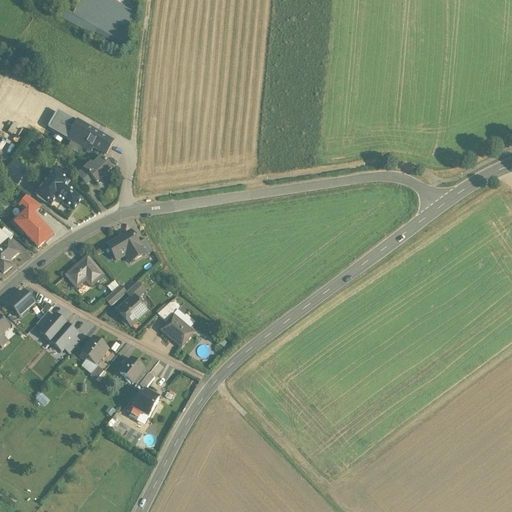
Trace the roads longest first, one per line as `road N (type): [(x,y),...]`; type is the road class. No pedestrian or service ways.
road 1 (unclassified): [(151,207),(384,175),(444,200)]
road 2 (secondary): [(210,384),(444,200)]
road 3 (residential): [(210,384),(20,276)]
road 4 (track): [(341,511),(213,381)]
road 5 (residential): [(20,276),(127,211),(151,207)]
road 6 (secondary): [(140,511),(210,384)]
road 7 (track): [(146,0),(133,140)]
